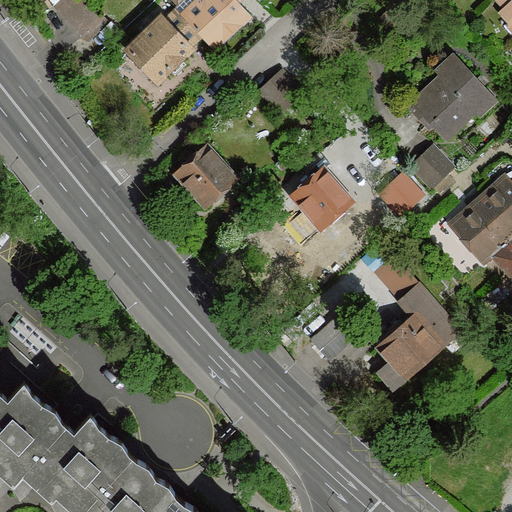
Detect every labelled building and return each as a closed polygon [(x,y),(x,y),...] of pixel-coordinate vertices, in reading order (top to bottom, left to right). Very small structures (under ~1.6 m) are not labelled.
[(59,0),(65,6),(60,10),(71,23),(91,5),(86,0),(59,0)] [(236,0),(199,0),(184,15),(202,36),(211,45),(247,11),(239,2),(236,0)] [(511,0),(494,0),(505,11),(511,4),(511,0)] [(109,27),(91,5),(71,23),(88,44),(109,27)] [(190,48),(202,36),(184,15),(177,8),(164,20),(190,48)] [(164,20),(132,51),(158,79),(190,48),(164,20)] [(495,99),(457,59),(441,74),(447,80),(414,111),(429,126),(433,122),(446,137),(476,109),(480,113),(495,99)] [(284,69),(263,88),(283,111),(304,92),(284,69)] [(434,145),(413,166),(433,188),(455,168),(434,145)] [(237,178),(210,147),(179,175),(207,205),(237,178)] [(325,169),(294,196),(322,228),(353,201),(325,169)] [(404,174),(382,194),(402,217),(424,197),(404,174)] [(511,183),(506,176),(452,224),(485,262),(494,254),(511,238),(511,183)] [(511,238),(494,254),(511,274),(511,238)] [(402,301),(420,285),(394,257),(376,272),(402,301)] [(418,314),(445,345),(461,331),(420,285),(402,301),(415,317),(418,314)] [(406,378),(445,345),(418,314),(415,317),(380,347),(391,360),(406,378)] [(358,336),(341,317),(315,340),(332,359),(358,336)] [(406,378),(391,360),(377,372),(393,390),(406,378)] [(9,398),(0,390),(0,469),(14,482),(23,471),(67,422),(63,418),(56,407),(44,402),(33,392),(25,379),(9,398)] [(75,429),(67,422),(23,471),(53,498),(57,493),(78,511),(80,511),(133,454),(128,449),(122,439),(109,433),(99,424),(91,411),(75,429)] [(138,458),(133,454),(80,511),(166,511),(181,497),(176,493),(169,481),(157,476),(150,464),(138,458)] [(186,501),(181,497),(166,511),(200,511),(197,506),(186,501)]
